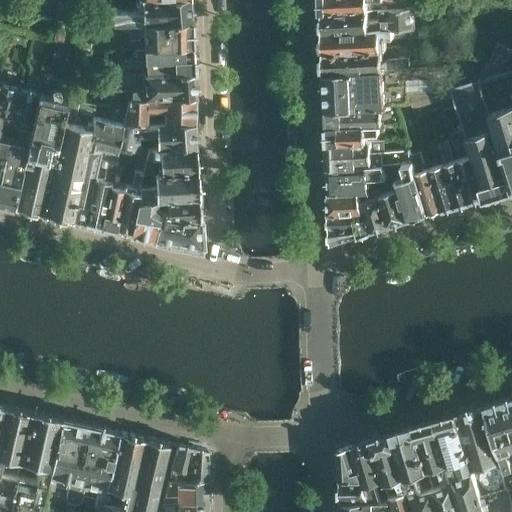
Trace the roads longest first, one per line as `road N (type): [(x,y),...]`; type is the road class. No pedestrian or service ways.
road 1 (residential): [(210,0),(218,271)]
road 2 (residential): [(322,269),(311,0)]
road 3 (residential): [(0,379),(224,431)]
road 4 (residential): [(218,271),(0,219)]
road 5 (residential): [(511,210),(322,269)]
road 6 (residential): [(325,440),(511,382)]
road 7 (residential): [(325,440),(322,269)]
